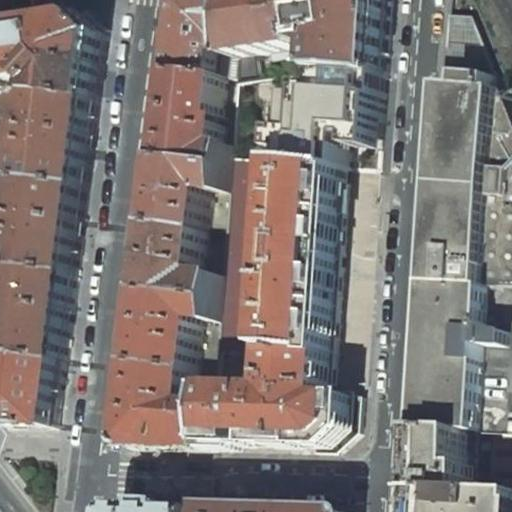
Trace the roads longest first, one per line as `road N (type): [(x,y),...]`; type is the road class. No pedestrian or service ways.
road 1 (residential): [(387,484),(425,0)]
road 2 (residential): [(157,0),(95,480)]
road 3 (residential): [(95,480),(387,484)]
